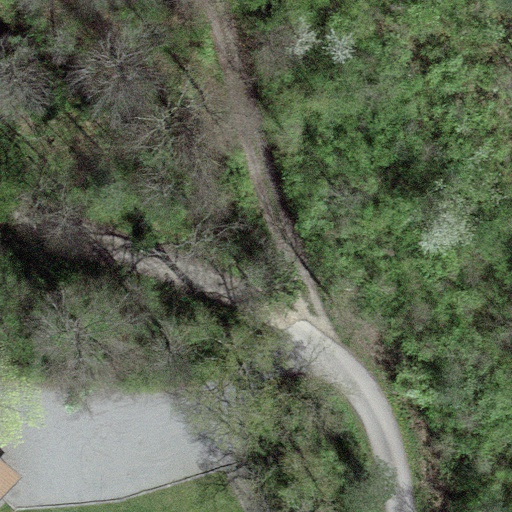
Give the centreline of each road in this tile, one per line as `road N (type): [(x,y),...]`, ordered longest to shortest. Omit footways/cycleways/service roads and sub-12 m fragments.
road 1 (track): [(395,511),(383,442),(340,365),(309,335),(170,401),(0,394)]
road 2 (track): [(325,351),(210,0)]
road 3 (track): [(309,335),(228,291),(0,200)]
